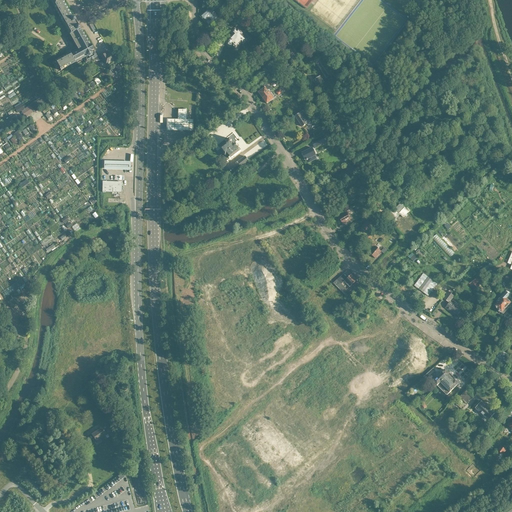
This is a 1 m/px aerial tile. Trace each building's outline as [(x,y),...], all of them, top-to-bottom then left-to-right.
[(72,67),(75,65),(84,60),(86,63),(91,61),(102,60),(103,60),(106,64),(107,63),(108,64),(110,62),(114,59),(110,52),(107,53),(101,56),(102,57),(98,59),(97,57),(93,50),(94,50),(93,50),(91,45),(91,44),(90,44),(82,29),(81,29),(80,29),(78,26),(75,21),(74,17),(72,18),(63,2),(64,1),(63,0),(51,0),(64,24),(78,49),(53,63),(56,69),(59,67),(61,71),(71,65),(72,67)] [(208,10),(200,16),(204,21),(207,19),(209,19),(213,24),(219,18),(212,10),(208,10)] [(242,43),(243,45),(247,40),(242,35),(243,34),(239,30),(237,31),(235,30),(232,33),(234,35),(228,42),(228,44),(230,46),(232,46),(232,45),(236,49),(242,43)] [(293,31),(286,37),(289,41),(293,38),(294,40),(298,36),(293,31)] [(308,42),(311,46),(317,42),(314,38),(308,42)] [(292,52),(287,57),(290,62),(296,57),(292,52)] [(322,77),(320,78),(319,76),(314,80),(317,84),(330,75),(319,59),(313,63),(322,77)] [(119,65),(108,71),(110,75),(122,70),(119,65)] [(258,92),(262,97),(269,92),(267,90),(270,88),(267,84),(266,84),(264,85),(264,86),(265,87),(264,87),(265,88),(258,92)] [(280,90),(276,92),(278,95),(282,93),(285,91),(282,87),(279,89),(280,90)] [(269,92),(262,97),(267,104),(274,98),(271,95),(273,93),(271,91),(269,92)] [(318,105),(323,102),(316,92),(311,96),(318,105)] [(37,100),(29,105),(34,112),(37,110),(36,109),(47,102),(43,96),(42,94),(36,98),(37,100)] [(15,108),(17,113),(24,109),(21,104),(15,108)] [(51,109),(55,117),(63,112),(61,109),(57,111),(55,107),(51,109)] [(178,118),(166,118),(166,129),(193,130),(193,118),(186,118),(186,108),(178,108),(178,118)] [(45,115),(49,121),(54,118),(50,112),(45,115)] [(300,113),(295,116),(302,127),(307,124),(306,122),(309,120),(306,116),(304,117),(303,116),(302,116),(300,113)] [(20,142),(24,139),(17,131),(13,134),(20,142)] [(322,136),(320,138),(312,142),(315,148),(326,142),(322,136)] [(229,139),(228,140),(228,141),(228,142),(225,144),(226,145),(220,149),(225,155),(223,157),(226,161),(229,159),(230,159),(241,150),(236,144),(234,145),(231,142),(231,141),(231,140),(231,139),(229,139)] [(302,153),(306,160),(307,160),(309,162),(313,160),(311,157),(316,155),(312,148),(302,153)] [(249,161),(245,156),(224,172),(227,176),(228,174),(229,176),(240,168),(249,161)] [(131,160),(105,160),(104,168),(131,169),(131,160)] [(19,185),(21,188),(29,183),(27,180),(19,185)] [(102,192),(114,192),(122,193),(122,185),(122,182),(118,182),(106,182),(106,181),(102,181),(102,182),(102,192)] [(388,226),(405,209),(400,204),(399,205),(388,216),(383,221),(388,226)] [(339,217),(343,224),(350,219),(346,212),(339,217)] [(380,222),(386,216),(384,213),(378,220),(380,222)] [(369,218),(361,228),(367,233),(375,223),(369,218)] [(431,236),(450,257),(454,253),(435,232),(431,236)] [(372,249),(369,253),(375,258),(381,251),(372,243),(369,247),(372,249)] [(54,244),(45,248),(47,253),(56,249),(54,244)] [(305,269),(239,281),(246,318),(312,306),(305,269)] [(423,274),(414,286),(419,289),(428,277),(423,274)] [(352,285),(357,280),(351,275),(344,281),(346,283),(347,283),(350,286),(352,284),(352,285)] [(480,281),(477,278),(469,283),(474,290),(480,285),(478,283),(480,281)] [(351,289),(349,292),(337,280),(333,283),(347,297),(355,289),(353,286),(351,288),(351,289)] [(424,286),(423,288),(425,290),(423,292),(428,296),(437,284),(432,280),(427,288),(424,286)] [(508,298),(511,294),(507,290),(502,296),(501,296),(501,297),(494,304),(496,305),(495,306),(498,309),(497,309),(498,310),(497,311),(500,313),(501,312),(501,313),(501,312),(503,314),(511,305),(510,303),(511,301),(508,298)] [(448,291),(443,298),(446,301),(449,296),(452,299),(455,295),(448,291)] [(450,302),(446,308),(453,313),(452,314),(456,316),(463,307),(455,302),(453,304),(450,302)] [(325,317),(233,334),(236,352),(235,352),(263,511),(378,511),(394,509),(369,374),(325,317)] [(432,368),(422,377),(425,380),(435,371),(432,368)] [(437,385),(449,373),(445,370),(433,382),(437,385)] [(456,379),(449,373),(437,385),(446,395),(447,395),(459,384),(455,380),(456,379)] [(459,397),(462,400),(463,398),(468,403),(472,399),(464,392),(459,397)] [(424,401),(419,404),(421,409),(427,407),(424,401)] [(481,402),(475,408),(489,420),(494,413),(481,402)] [(101,428),(92,435),(94,438),(94,440),(95,439),(96,441),(106,434),(105,434),(108,432),(114,431),(114,433),(121,433),(120,426),(114,426),(114,427),(107,427),(103,430),(101,428)] [(79,449),(73,453),(76,457),(83,453),(82,452),(83,452),(81,448),(80,449),(79,449)] [(502,455),(500,453),(499,453),(491,465),(495,468),(504,455),(502,455)]
